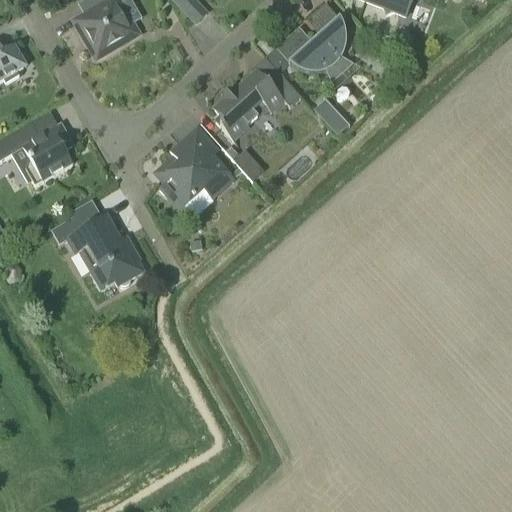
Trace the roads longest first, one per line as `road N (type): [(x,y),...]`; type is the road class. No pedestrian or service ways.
road 1 (residential): [(287,0),(161,121),(110,136)]
road 2 (residential): [(110,136),(24,0)]
road 3 (residential): [(166,255),(120,174),(110,136)]
